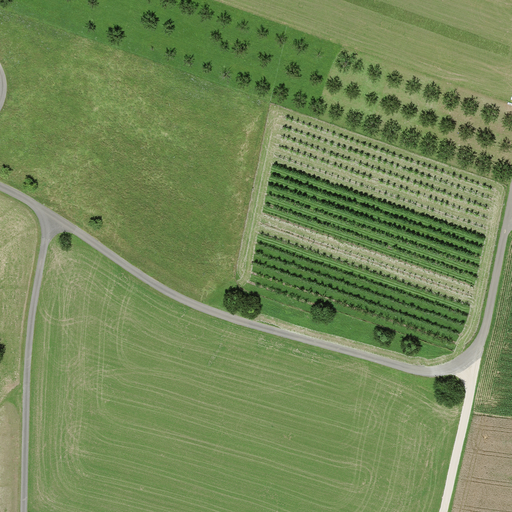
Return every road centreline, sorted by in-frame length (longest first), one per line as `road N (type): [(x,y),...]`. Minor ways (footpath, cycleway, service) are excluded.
road 1 (unclassified): [(0,195),(174,295),(431,372),(476,353),(511,205)]
road 2 (track): [(476,353),(446,511)]
